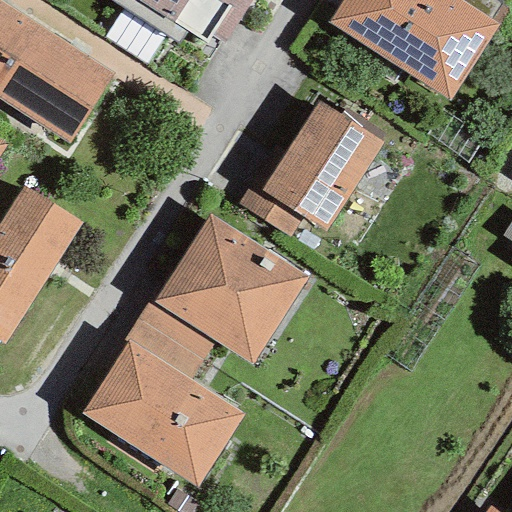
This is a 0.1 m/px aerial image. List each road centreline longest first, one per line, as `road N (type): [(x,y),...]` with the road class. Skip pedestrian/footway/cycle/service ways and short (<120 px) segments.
road 1 (residential): [(288,0),(33,390),(0,405)]
road 2 (residential): [(0,419),(140,511)]
